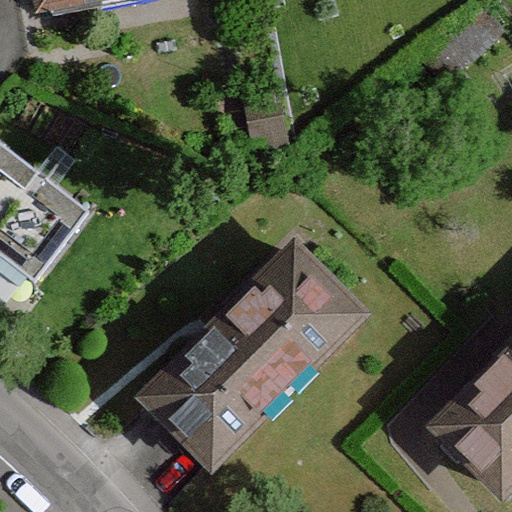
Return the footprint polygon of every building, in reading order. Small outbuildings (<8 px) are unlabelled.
[(18,0),(26,38),(180,10),(177,0),(18,0)] [(274,96),(229,104),(239,167),(285,159),(274,96)] [(0,155),(0,303),(20,320),(93,231),(0,155)] [(170,367),(129,405),(202,491),(249,447),(237,433),(295,376),(312,391),(361,334),(278,259),(232,300),(246,316),(180,377),(170,367)] [(511,351),(417,443),(484,511),(499,511),(511,500),(511,351)]
